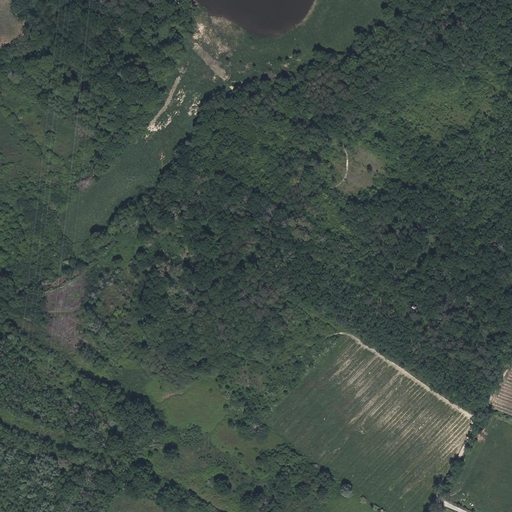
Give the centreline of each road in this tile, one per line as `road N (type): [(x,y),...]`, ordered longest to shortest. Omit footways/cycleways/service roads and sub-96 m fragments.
road 1 (track): [(500,382),(235,241),(175,226),(199,174),(267,123),(386,57),(402,40),(413,0)]
road 2 (track): [(511,362),(432,511)]
